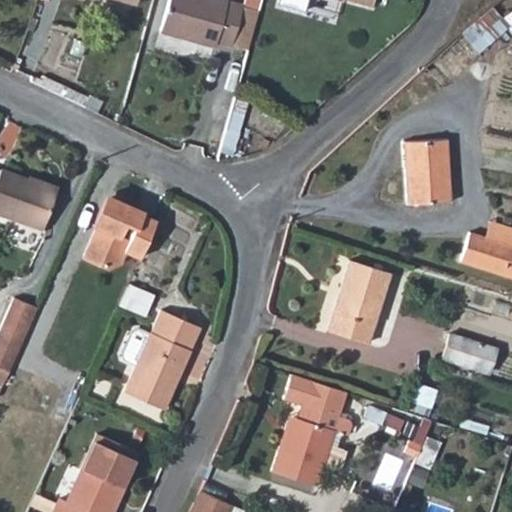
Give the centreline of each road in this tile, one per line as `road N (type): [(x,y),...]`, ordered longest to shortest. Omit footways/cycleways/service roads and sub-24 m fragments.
road 1 (residential): [(169,511),(236,334),(248,256),(230,208)]
road 2 (residential): [(448,0),(230,208)]
road 3 (residential): [(230,208),(195,178),(0,89)]
